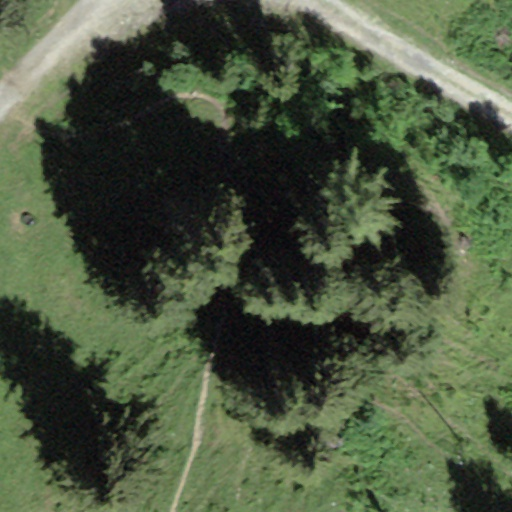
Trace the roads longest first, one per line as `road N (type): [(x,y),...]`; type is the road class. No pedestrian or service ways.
road 1 (track): [(315,0),(511,118)]
road 2 (track): [(0,96),(116,0)]
